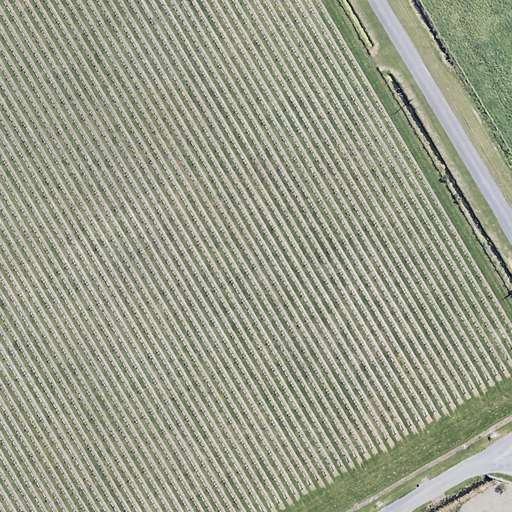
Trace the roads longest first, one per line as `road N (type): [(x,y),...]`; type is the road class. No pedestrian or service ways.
road 1 (residential): [(377,0),(511,226)]
road 2 (residential): [(500,449),(397,511)]
